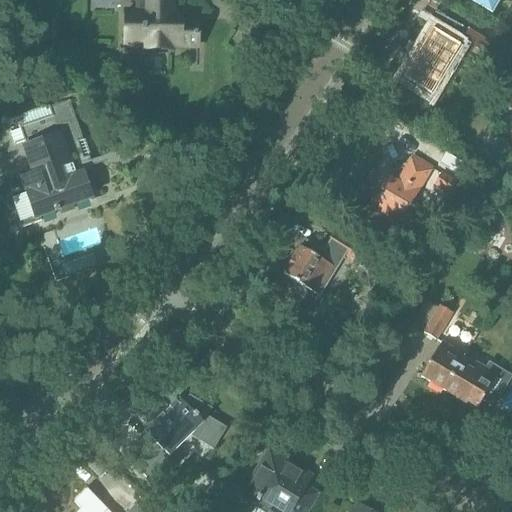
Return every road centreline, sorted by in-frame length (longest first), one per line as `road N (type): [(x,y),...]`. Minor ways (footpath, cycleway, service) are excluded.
road 1 (residential): [(508,511),(205,327),(162,289)]
road 2 (residential): [(162,289),(357,0)]
road 3 (residential): [(35,423),(162,289)]
